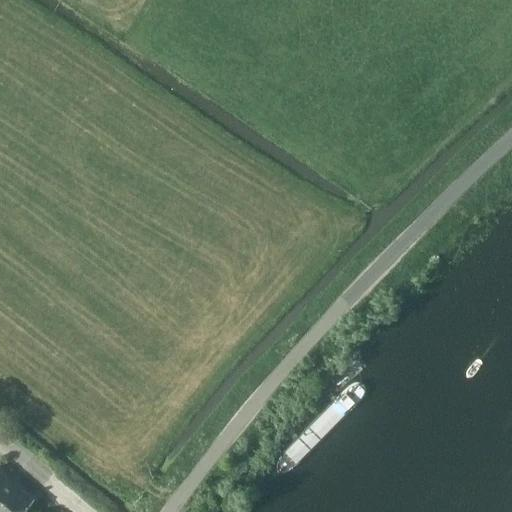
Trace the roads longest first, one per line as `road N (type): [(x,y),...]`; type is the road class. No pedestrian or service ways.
road 1 (unclassified): [(174,511),(272,381),(511,136)]
road 2 (track): [(58,413),(175,509)]
